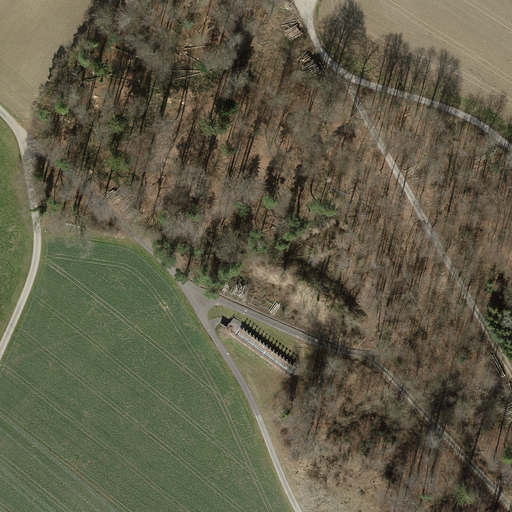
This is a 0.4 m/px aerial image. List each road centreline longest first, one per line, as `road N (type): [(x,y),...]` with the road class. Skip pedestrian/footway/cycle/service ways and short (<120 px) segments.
road 1 (track): [(23,136),(181,282),(241,381),(299,511)]
road 2 (track): [(511,506),(378,363),(224,302),(197,308)]
road 3 (track): [(385,90),(409,178),(511,377)]
road 4 (track): [(0,354),(29,289),(39,226),(23,136),(0,110)]
road 5 (track): [(511,148),(466,119),(385,90)]
road 6 (track): [(385,90),(344,77),(315,43),(300,0)]
